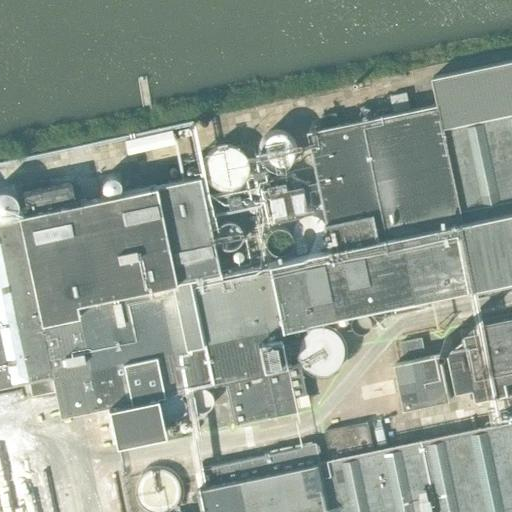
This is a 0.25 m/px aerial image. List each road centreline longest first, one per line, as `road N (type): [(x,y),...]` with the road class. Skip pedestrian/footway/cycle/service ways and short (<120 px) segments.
road 1 (unknown): [(0,185),(296,114)]
road 2 (unknown): [(84,511),(57,436),(0,419)]
